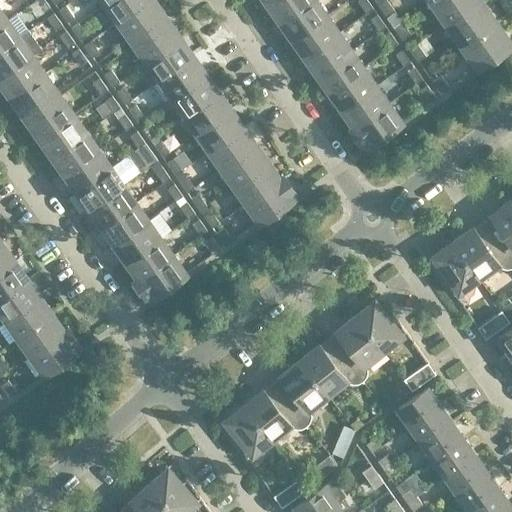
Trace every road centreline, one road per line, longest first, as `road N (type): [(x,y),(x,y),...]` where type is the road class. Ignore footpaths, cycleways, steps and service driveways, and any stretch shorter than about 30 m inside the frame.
road 1 (residential): [(164,382),(0,148)]
road 2 (residential): [(371,216),(215,0)]
road 3 (residential): [(164,382),(371,216)]
road 4 (residential): [(511,420),(371,216)]
road 5 (residential): [(25,511),(164,382)]
road 6 (residential): [(371,216),(511,113)]
road 7 (residential): [(253,511),(164,382)]
